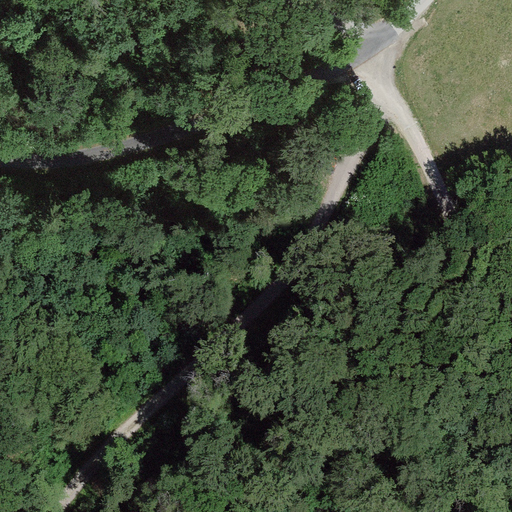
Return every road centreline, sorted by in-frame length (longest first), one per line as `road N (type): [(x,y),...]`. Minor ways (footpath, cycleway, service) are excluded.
road 1 (track): [(367,48),(387,96),(287,278),(55,511)]
road 2 (unclassified): [(367,48),(182,131),(91,157),(0,161)]
road 3 (track): [(387,96),(511,360)]
